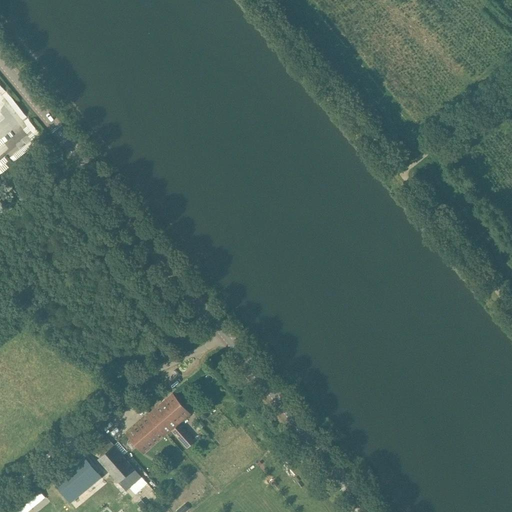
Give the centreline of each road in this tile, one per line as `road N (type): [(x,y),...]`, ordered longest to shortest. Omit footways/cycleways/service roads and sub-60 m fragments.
road 1 (residential): [(367,511),(0,63)]
road 2 (unknown): [(217,328),(114,419)]
